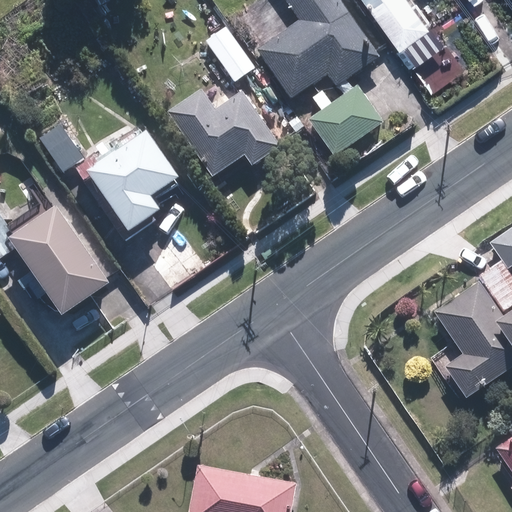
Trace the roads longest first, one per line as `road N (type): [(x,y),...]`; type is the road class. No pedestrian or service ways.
road 1 (residential): [(274,305),(0,496)]
road 2 (residential): [(511,142),(274,305)]
road 3 (residential): [(413,511),(274,305)]
